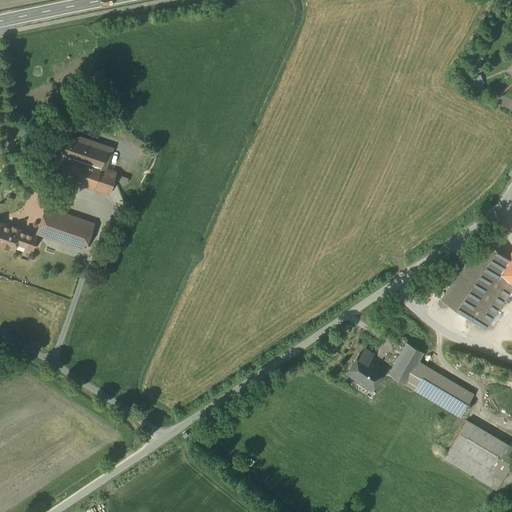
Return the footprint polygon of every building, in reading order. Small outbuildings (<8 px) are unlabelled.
[(479,77),(468,82),(473,94),(485,89),(479,77)] [(111,149),(64,134),(50,176),(108,195),(115,175),(103,171),(111,149)] [(92,226),(46,210),(37,236),(83,252),(92,226)] [(37,236),(0,222),(0,249),(12,254),(15,248),(32,254),(37,236)] [(511,255),(508,261),(477,241),(438,302),(484,332),(511,288),(511,255)] [(423,351),(408,342),(387,375),(459,418),(473,394),(418,361),(423,351)] [(374,353),(362,346),(344,374),(371,391),(386,369),(370,359),(374,353)] [(511,461),(511,444),(468,420),(445,460),(497,489),(511,461)]
